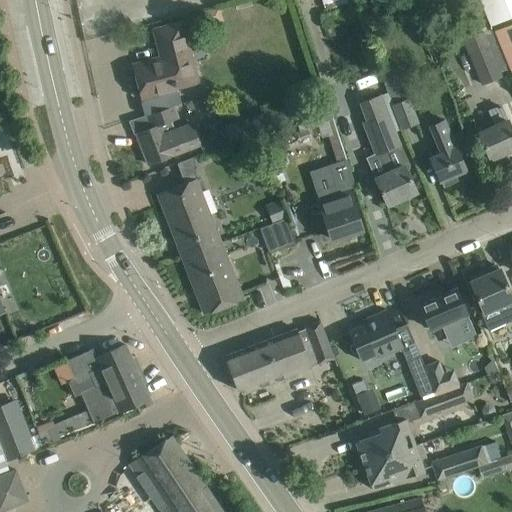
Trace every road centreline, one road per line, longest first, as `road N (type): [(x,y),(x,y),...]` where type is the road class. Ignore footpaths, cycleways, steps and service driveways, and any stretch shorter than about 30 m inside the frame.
road 1 (residential): [(182,356),(511,214)]
road 2 (tertiary): [(147,301),(97,219),(65,134),(36,0)]
road 3 (tertiary): [(288,511),(182,356)]
road 4 (unclassified): [(0,364),(147,301)]
